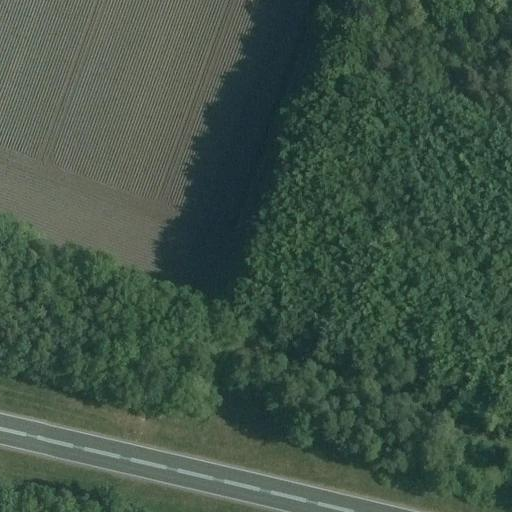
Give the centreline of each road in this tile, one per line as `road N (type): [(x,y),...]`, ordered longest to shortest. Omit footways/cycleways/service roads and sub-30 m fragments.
road 1 (trunk): [(346,511),(0,432)]
road 2 (track): [(217,299),(328,0)]
road 3 (track): [(302,69),(511,145)]
